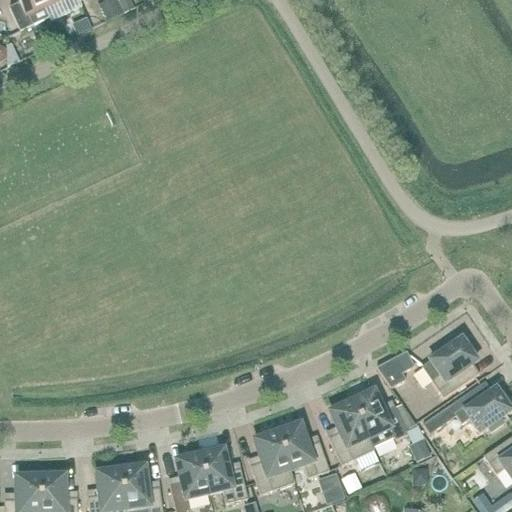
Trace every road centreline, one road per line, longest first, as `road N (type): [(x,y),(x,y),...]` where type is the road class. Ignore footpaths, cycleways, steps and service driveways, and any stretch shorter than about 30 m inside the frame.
road 1 (residential): [(0,431),(104,427),(247,395),(329,362),(467,284),(483,291),(511,332)]
road 2 (unclassified): [(511,217),(446,230),(406,208),(277,0)]
road 3 (unclassified): [(192,0),(0,89)]
